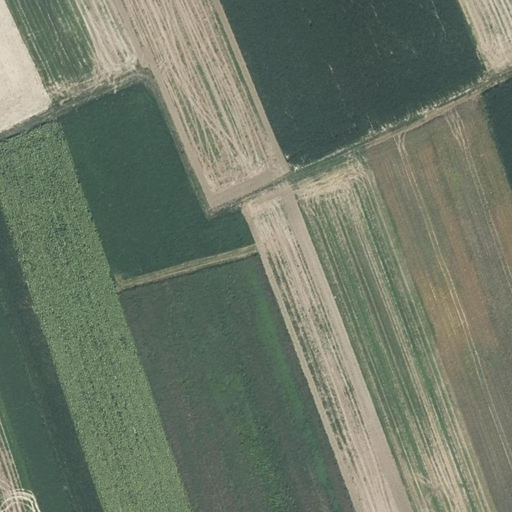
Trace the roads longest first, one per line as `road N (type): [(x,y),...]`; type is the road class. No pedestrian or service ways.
road 1 (track): [(511,71),(208,209),(148,70)]
road 2 (track): [(0,134),(148,70)]
